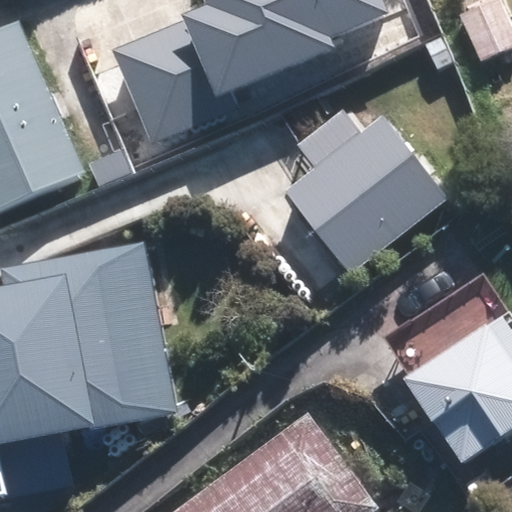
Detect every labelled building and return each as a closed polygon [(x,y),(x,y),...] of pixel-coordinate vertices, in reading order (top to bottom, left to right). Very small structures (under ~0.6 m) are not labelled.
[(393,0),(215,0),(220,9),(123,49),(161,140),(249,104),(243,91),(349,48),(344,35),(398,12),(393,0)] [(511,14),(505,0),(492,0),(462,15),(486,64),(511,51),(511,14)] [(68,11),(0,39),(0,212),(88,175),(63,116),(105,99),(68,11)] [(354,103),(306,138),(325,163),(294,186),(357,269),(456,195),(392,110),(371,126),(354,103)] [(0,447),(175,411),(140,242),(0,271),(0,280),(2,289),(0,288),(0,447)] [(511,369),(482,324),(399,379),(457,465),(511,428),(511,369)] [(370,511),(373,510),(301,414),(169,511),(370,511)]
